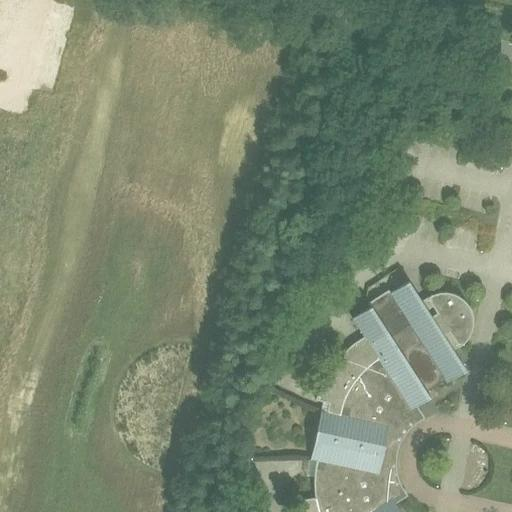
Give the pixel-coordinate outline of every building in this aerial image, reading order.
[(11,134),(9,141),(21,144),(23,137),(11,134)] [(9,141),(7,149),(19,152),(21,144),(9,141)] [(0,180),(0,188),(9,191),(11,183),(0,180)] [(0,188),(0,196),(7,198),(9,191),(0,188)] [(400,511),(391,498),(401,492),(397,481),(395,474),(394,467),(394,461),(394,455),(395,447),(399,440),(402,434),(405,429),(410,424),(418,418),(411,407),(429,396),(426,391),(444,379),(446,382),(466,370),(453,350),(460,345),(462,344),(465,341),(466,340),(468,337),(469,335),(470,333),(472,329),(472,327),(473,325),(473,323),(473,320),(473,318),(472,316),(472,314),(471,312),(471,310),(470,308),(469,306),(467,304),(466,303),(463,300),(461,298),(459,297),(456,295),(454,294),(449,293),(447,292),(444,292),(442,292),(437,293),(435,294),(433,294),(431,295),(427,297),(422,301),(408,281),(390,293),(388,290),(367,303),(370,307),(351,318),(363,336),(355,342),(349,347),(343,353),(340,356),(337,359),(335,362),(330,368),(328,372),(326,375),(324,379),(322,383),(320,387),(318,391),(317,395),(315,400),(331,402),(329,411),(322,409),(311,458),(317,460),(315,471),(314,483),(315,493),(316,496),(301,500),(302,504),(302,508),(303,511),(400,511)]
